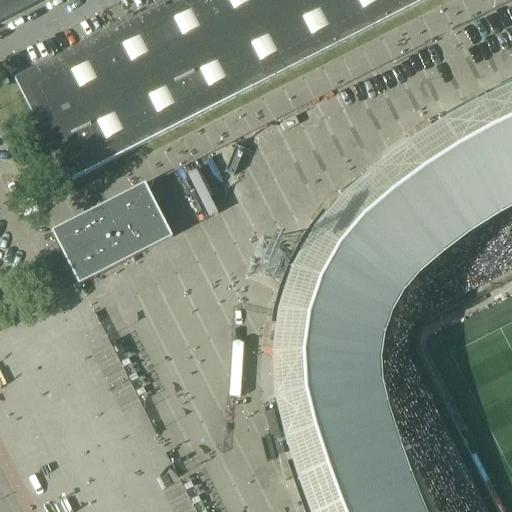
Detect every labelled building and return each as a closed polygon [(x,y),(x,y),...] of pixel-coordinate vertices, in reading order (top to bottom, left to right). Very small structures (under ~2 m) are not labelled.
[(0,0),(0,24),(47,0),(0,0)] [(429,0),(171,0),(14,80),(67,184),(429,0)] [(306,493),(314,511),(511,511),(511,96),(487,108),(453,127),(419,150),(388,174),(353,203),(324,237),(302,278),(288,319),(281,363),(282,409),(291,449),(306,493)] [(172,175),(176,183),(184,179),(180,171),(172,175)] [(78,285),(78,287),(172,238),(171,237),(170,237),(156,210),(144,186),(145,186),(145,185),(51,233),(52,234),(53,234),(54,236),(79,285),(78,285)] [(120,346),(113,350),(115,355),(123,351),(120,346)] [(128,360),(120,364),(123,369),(130,365),(128,360)] [(135,375),(127,379),(130,384),(138,380),(135,375)] [(142,389),(135,393),(137,398),(145,394),(142,389)] [(190,483),(182,487),(185,492),(193,488),(190,483)] [(198,498),(190,502),(193,507),(200,503),(198,498)]
